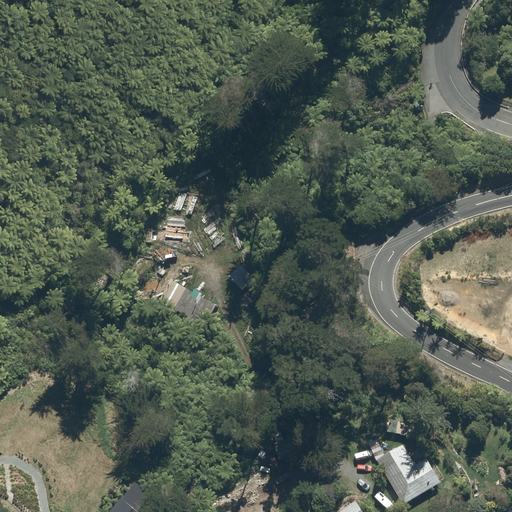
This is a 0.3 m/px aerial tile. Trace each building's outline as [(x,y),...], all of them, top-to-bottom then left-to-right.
[(243,259),(224,275),(240,294),(259,278),(243,259)] [(396,429),(367,446),(403,506),(442,482),(427,456),(417,462),(396,429)] [(286,484),(255,470),(247,489),(277,503),(286,484)] [(144,511),(122,494),(108,511),(144,511)] [(313,511),(307,500),(287,511),(313,511)] [(362,511),(353,500),(338,511),(362,511)]
